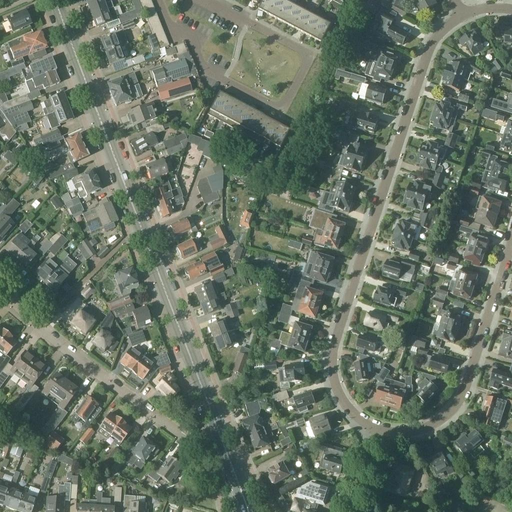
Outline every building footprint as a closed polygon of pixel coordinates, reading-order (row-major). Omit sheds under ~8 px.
[(111,2),(104,4),(102,0),(94,0),(86,3),(91,16),(113,8),(111,2)] [(268,15),(276,0),(264,0),(259,10),(268,15)] [(277,20),(287,2),(288,0),(276,0),(268,15),(277,20)] [(378,10),(381,5),(371,0),(369,0),(367,4),(378,10)] [(395,12),(398,5),(404,9),(410,6),(400,1),(400,2),(395,0),(393,0),(389,8),(395,12)] [(421,0),(416,3),(422,13),(436,6),(434,3),(437,1),(436,0),(421,0)] [(141,5),(142,7),(143,9),(143,10),(152,6),(153,6),(151,1),(150,1),(141,5)] [(287,2),(277,20),(286,24),(296,6),(295,6),(287,2)] [(295,29),(304,11),(305,11),(307,7),(298,2),(297,2),(295,6),(296,6),(286,24),(295,29)] [(404,9),(398,5),(395,12),(404,17),(407,11),(404,9)] [(155,11),(153,6),(152,6),(143,10),(145,14),(145,15),(154,11),(155,11)] [(113,8),(91,16),(96,28),(117,20),(113,8)] [(117,17),(120,25),(144,15),(141,8),(117,17)] [(6,18),(12,32),(31,24),(25,10),(6,18)] [(157,16),(155,11),(154,11),(145,15),(147,19),(147,20),(156,16),(157,16)] [(313,16),(313,15),(305,11),(304,11),(295,29),(304,34),(313,16)] [(313,15),(313,16),(304,34),(313,38),(324,16),(315,11),(313,15)] [(405,37),(407,34),(391,26),(391,27),(390,26),(393,20),(379,13),(375,21),(381,24),(377,33),(401,45),(402,43),(406,43),(407,40),(405,37)] [(159,21),(157,16),(156,16),(147,20),(149,24),(149,25),(158,21),(159,21)] [(334,21),(324,16),(313,38),(322,43),(334,21)] [(132,21),(120,25),(123,31),(135,27),(132,21)] [(161,26),(159,21),(158,21),(149,25),(151,29),(151,30),(161,26)] [(163,31),(161,26),(151,30),(153,34),(153,35),(162,31),(163,31)] [(511,28),(492,27),(491,37),(497,38),(498,32),(505,33),(504,43),(511,44),(511,28)] [(165,36),(163,31),(162,31),(153,35),(155,39),(155,40),(165,36)] [(474,57),(480,53),(484,51),(479,43),(481,42),(474,31),(473,31),(474,32),(459,42),(463,47),(467,45),(474,57)] [(7,44),(8,45),(4,46),(12,68),(24,64),(22,57),(46,48),(40,32),(30,36),(29,35),(24,37),(7,44)] [(105,53),(119,48),(115,35),(101,40),(105,53)] [(167,41),(165,36),(155,40),(157,44),(157,45),(167,41)] [(169,46),(167,41),(157,45),(159,49),(159,50),(169,46)] [(172,47),(175,53),(177,62),(161,67),(161,69),(152,72),(156,88),(171,83),(170,81),(194,74),(193,73),(187,53),(186,53),(182,43),(172,47)] [(378,46),(379,46),(370,43),(368,50),(376,53),(378,46)] [(119,48),(105,53),(107,58),(105,59),(107,65),(109,64),(110,66),(124,60),(119,48)] [(372,62),(371,63),(395,70),(397,65),(396,62),(397,57),(388,54),(381,52),(379,51),(377,56),(375,63),(372,62)] [(125,62),(127,69),(145,62),(143,56),(130,60),(125,62)] [(25,83),(53,71),(56,70),(51,58),(26,67),(27,68),(20,71),(25,83)] [(447,66),(444,74),(464,81),(467,82),(470,75),(472,76),(474,72),(479,75),(482,70),(463,59),(461,66),(451,63),(449,67),(447,66)] [(504,67),(498,59),(493,64),(499,72),(504,67)] [(371,63),(369,70),(372,71),(370,76),(373,77),(380,79),(381,78),(390,81),(391,77),(394,75),(395,70),(371,63)] [(9,78),(19,74),(16,67),(0,74),(0,83),(1,86),(10,82),(9,78)] [(366,79),(358,76),(337,70),(334,79),(339,81),(340,77),(364,84),(366,79)] [(53,71),(25,83),(29,93),(37,90),(38,91),(58,84),(53,71)] [(511,73),(503,71),(501,78),(511,80),(511,75),(511,73)] [(464,81),(444,74),(442,82),(444,83),(443,87),(458,92),(462,80),(464,81)] [(134,86),(130,75),(107,84),(108,85),(108,87),(111,95),(134,86)] [(161,101),(193,91),(190,80),(183,82),(183,80),(157,88),(161,101)] [(380,105),(381,103),(382,103),(385,102),(386,98),(384,95),(385,91),(369,86),(369,87),(362,85),(361,90),(363,90),(361,96),(365,97),(365,98),(367,98),(366,101),(380,105)] [(116,106),(125,103),(126,104),(131,102),(130,101),(138,98),(134,86),(111,95),(114,104),(115,105),(116,106)] [(458,100),(468,104),(471,95),(461,92),(458,100)] [(228,98),(219,93),(207,115),(216,120),(228,98)] [(27,94),(8,102),(3,104),(7,110),(30,101),(27,94)] [(43,102),(46,109),(42,111),(44,117),(45,116),(67,107),(62,95),(43,102)] [(237,102),(228,98),(216,120),(225,125),(237,102)] [(343,100),(341,106),(356,111),(358,105),(343,100)] [(30,101),(7,110),(1,112),(3,115),(13,129),(31,122),(27,112),(33,110),(30,101)] [(246,107),(237,102),(225,125),(234,129),(246,107)] [(436,104),(433,114),(456,121),(459,110),(466,112),(468,106),(459,103),(457,109),(454,108),(449,106),(441,103),(440,105),(436,104)] [(157,117),(152,104),(128,113),(133,126),(157,117)] [(72,120),(67,107),(45,116),(51,131),(59,127),(58,125),(72,120)] [(255,112),(246,107),(234,129),(243,134),(255,112)] [(505,116),(484,109),(482,117),(496,122),(497,120),(503,122),(505,116)] [(264,116),(255,112),(243,134),(252,139),(264,116)] [(378,120),(374,119),(374,118),(366,115),(365,116),(361,115),(362,114),(361,114),(361,115),(355,113),(353,119),(350,128),(356,129),(356,130),(357,130),(357,128),(365,130),(365,132),(366,132),(374,134),(375,131),(376,131),(378,126),(377,125),(378,120)] [(173,114),(170,120),(175,123),(179,117),(173,114)] [(433,114),(432,114),(430,120),(431,121),(430,125),(434,127),(434,128),(446,132),(452,133),(456,121),(433,114)] [(8,140),(8,141),(15,133),(13,129),(3,115),(0,117),(0,133),(6,135),(9,140),(8,140)] [(272,121),(264,116),(252,139),(261,143),(272,121)] [(272,144),(281,126),(272,121),(261,143),(270,148),(272,144)] [(511,123),(509,122),(507,128),(501,127),(499,133),(505,135),(505,136),(511,137),(511,123)] [(147,135),(130,144),(137,155),(154,146),(158,143),(157,143),(158,142),(159,140),(156,136),(155,136),(154,136),(153,135),(164,131),(164,129),(161,123),(145,129),(147,135)] [(272,144),(281,149),(291,131),(281,126),(272,144)] [(342,155),(366,162),(368,156),(366,155),(367,151),(365,151),(366,149),(354,145),(354,146),(350,145),(353,135),(344,133),(332,129),(329,139),(332,140),(341,143),(342,141),(345,143),(342,155)] [(58,130),(39,138),(33,141),(35,147),(42,144),(43,146),(61,137),(58,130)] [(181,142),(186,139),(185,134),(163,142),(166,150),(181,145),(181,142)] [(446,141),(456,144),(458,137),(449,134),(446,141)] [(66,155),(84,147),(79,135),(72,137),(70,138),(70,139),(64,141),(69,153),(66,154),(66,155)] [(511,137),(505,136),(501,149),(507,150),(507,149),(511,150),(511,137)] [(207,142),(201,140),(200,140),(197,146),(196,150),(203,153),(207,142)] [(456,144),(446,141),(444,148),(453,151),(456,144)] [(208,142),(202,156),(218,163),(224,150),(208,142)] [(420,154),(442,161),(442,160),(443,161),(447,149),(442,148),(437,146),(438,146),(429,143),(428,146),(423,144),(420,154)] [(486,150),(494,152),(496,146),(488,144),(486,150)] [(181,145),(166,150),(168,156),(184,151),(181,145)] [(66,155),(70,163),(60,167),(44,174),(49,180),(60,175),(74,169),(72,164),(89,156),(84,147),(66,155)] [(486,171),(508,178),(509,178),(511,177),(511,174),(510,172),(511,167),(511,166),(497,161),(498,158),(491,156),(492,153),(484,150),(482,156),(490,159),(486,171)] [(40,164),(45,161),(39,151),(34,154),(40,164)] [(442,161),(420,154),(417,163),(422,165),(421,168),(430,170),(437,172),(434,180),(444,183),(446,177),(441,175),(443,169),(442,167),(440,167),(442,161)] [(366,162),(342,155),(338,167),(347,170),(358,174),(359,171),(361,172),(362,167),(364,168),(366,162)] [(333,174),(335,166),(316,160),(314,168),(323,170),(323,171),(333,174)] [(167,174),(162,161),(145,167),(150,180),(167,174)] [(234,161),(230,171),(254,181),(260,167),(249,162),(247,167),(234,161)] [(41,167),(44,173),(51,170),(48,164),(41,167)] [(77,176),(74,169),(60,175),(64,182),(77,176)] [(77,189),(97,180),(93,171),(78,177),(79,178),(71,181),(75,190),(77,189)] [(333,174),(323,171),(321,178),(328,180),(328,179),(331,180),(333,174)] [(508,178),(486,171),(482,183),(480,183),(474,181),(472,187),(481,189),(482,187),(488,189),(489,186),(505,191),(507,186),(509,186),(510,182),(509,180),(509,179),(508,178)] [(216,193),(222,190),(222,172),(199,181),(197,187),(201,199),(212,194),(216,193)] [(41,181),(36,177),(32,182),(37,186),(41,181)] [(161,182),(163,189),(154,192),(158,204),(173,198),(171,192),(170,191),(171,190),(167,179),(161,182)] [(101,189),(97,180),(77,189),(79,193),(78,194),(80,199),(87,195),(87,196),(101,189)] [(290,191),(293,183),(283,180),(280,187),(290,191)] [(434,187),(444,190),(445,187),(443,186),(444,183),(434,180),(432,186),(434,187)] [(334,181),(330,194),(352,201),(356,189),(352,188),(352,187),(334,181)] [(411,184),(408,194),(426,200),(428,201),(431,193),(432,189),(425,187),(425,186),(417,183),(416,186),(411,184)] [(173,198),(158,204),(163,218),(174,214),(169,202),(182,197),(179,188),(171,190),(170,191),(171,192),(173,198)] [(478,197),(480,191),(472,188),(470,195),(478,197)] [(219,199),(216,193),(212,194),(201,199),(204,205),(205,205),(212,202),(219,199)] [(324,193),(319,209),(333,213),(335,208),(349,213),(352,201),(330,194),(324,193)] [(67,209),(80,203),(78,198),(71,201),(68,194),(61,197),(67,209)] [(426,200),(408,194),(405,204),(410,205),(409,208),(418,211),(418,210),(422,211),(426,200)] [(110,203),(109,203),(107,198),(99,203),(101,207),(83,215),(87,223),(99,218),(100,220),(114,214),(110,203)] [(480,211),(497,216),(500,215),(501,210),(499,209),(501,204),(480,198),(476,210),(480,211)] [(0,202),(0,214),(9,204),(9,203),(5,200),(2,204),(0,202)] [(0,241),(8,233),(9,234),(16,227),(14,225),(7,219),(19,206),(12,200),(9,204),(0,214),(0,241)] [(84,211),(80,203),(67,209),(70,216),(71,215),(72,216),(84,211)] [(316,211),(310,228),(317,230),(318,231),(323,232),(341,238),(342,237),(343,237),(344,232),(343,232),(345,226),(335,223),(329,220),(330,215),(316,211)] [(497,216),(480,211),(476,223),(493,228),(494,225),(497,224),(498,219),(496,218),(497,216)] [(81,226),(84,233),(90,231),(91,233),(103,228),(104,232),(115,228),(113,223),(117,221),(118,221),(114,214),(100,220),(99,218),(87,223),(81,226)] [(422,221),(431,224),(433,217),(424,214),(422,221)] [(18,229),(24,235),(32,226),(30,223),(34,218),(31,215),(18,229)] [(192,223),(189,217),(170,226),(175,237),(190,230),(188,225),(192,223)] [(461,223),(460,226),(461,227),(461,226),(469,228),(471,222),(462,219),(461,223)] [(431,224),(422,221),(420,228),(428,231),(431,224)] [(394,234),(413,240),(417,228),(412,227),(413,226),(404,223),(403,226),(399,224),(398,229),(396,228),(394,234)] [(210,245),(213,251),(230,243),(222,226),(215,229),(220,240),(210,245)] [(478,237),(480,232),(461,227),(460,232),(467,234),(465,239),(471,240),(472,235),(478,237)] [(317,230),(315,238),(317,239),(316,243),(320,244),(338,249),(339,244),(341,243),(342,240),(341,239),(341,238),(323,232),(318,231),(317,230)] [(413,240),(394,234),(392,240),(394,241),(392,245),(396,246),(396,248),(404,251),(404,250),(409,252),(413,240)] [(21,235),(7,250),(9,252),(7,254),(15,261),(30,243),(21,235)] [(478,237),(472,235),(471,240),(469,247),(486,253),(486,251),(487,252),(489,247),(488,246),(489,241),(478,237)] [(30,243),(15,261),(23,268),(25,266),(27,267),(36,257),(31,253),(35,248),(34,247),(38,242),(41,239),(37,236),(30,243)] [(61,236),(53,246),(48,251),(54,256),(67,241),(62,236),(61,236)] [(311,247),(314,240),(304,237),(302,244),(311,247)] [(202,251),(196,239),(175,248),(181,261),(202,251)] [(78,246),(87,260),(96,254),(88,240),(78,246)] [(48,251),(53,246),(49,242),(47,241),(38,251),(43,256),(48,251)] [(300,251),(302,245),(291,241),(289,247),(295,249),(300,251)] [(105,246),(97,254),(101,259),(109,250),(105,246)] [(484,258),(483,258),(485,253),(486,253),(469,247),(465,259),(475,262),(474,265),(480,267),(482,262),(483,262),(484,258)] [(420,255),(411,252),(409,259),(418,262),(420,255)] [(185,269),(186,270),(185,272),(186,275),(188,276),(190,280),(206,273),(204,270),(208,269),(211,276),(223,271),(220,262),(218,263),(213,253),(199,260),(201,262),(196,264),(195,262),(190,264),(191,267),(185,269)] [(307,265),(331,273),(334,266),(332,266),(334,261),(319,256),(311,253),(308,265),(307,265)] [(458,264),(460,258),(451,255),(449,262),(458,264)] [(35,274),(45,283),(63,263),(59,259),(56,262),(54,261),(53,262),(49,259),(45,264),(44,263),(35,274)] [(75,267),(66,259),(63,263),(45,283),(55,291),(64,281),(63,280),(75,267)] [(403,267),(387,261),(385,267),(383,268),(382,272),(383,274),(383,275),(399,280),(399,279),(403,280),(406,273),(413,276),(415,270),(417,264),(407,261),(405,267),(403,266),(403,267)] [(457,266),(449,263),(446,270),(455,273),(457,266)] [(295,271),(293,279),(311,284),(313,280),(327,284),(328,279),(329,279),(331,273),(307,265),(304,274),(295,271)] [(123,292),(122,296),(122,297),(107,304),(110,312),(133,302),(130,295),(131,290),(139,287),(137,283),(138,283),(132,269),(114,275),(118,286),(123,284),(125,290),(123,291),(123,292)] [(212,278),(215,285),(226,281),(225,278),(234,275),(232,269),(222,273),(222,274),(212,278)] [(478,278),(477,278),(477,276),(461,271),(457,282),(474,288),(475,282),(476,283),(478,278)] [(311,284),(293,279),(290,287),(299,290),(299,292),(296,300),(319,307),(320,306),(321,305),(322,302),(321,301),(323,295),(309,290),(311,284)] [(452,281),(449,290),(449,293),(454,294),(470,300),(470,298),(471,298),(473,294),(472,293),(474,288),(457,282),(457,283),(452,281)] [(213,283),(209,285),(195,290),(200,303),(223,294),(223,293),(218,295),(213,283)] [(425,286),(418,284),(416,290),(422,293),(425,286)] [(81,295),(86,300),(92,293),(93,294),(96,291),(89,286),(81,295)] [(375,301),(395,307),(398,300),(393,299),(395,293),(379,288),(377,294),(375,294),(374,298),(375,299),(375,301)] [(396,295),(406,298),(408,291),(398,288),(396,295)] [(438,288),(436,293),(439,294),(446,296),(447,297),(449,293),(449,290),(441,288),(441,289),(438,288)] [(439,294),(436,293),(432,306),(439,308),(437,315),(438,315),(435,324),(460,331),(461,325),(461,324),(462,319),(458,318),(458,316),(444,312),(442,311),(446,296),(439,294)] [(223,294),(200,303),(204,316),(219,310),(216,303),(225,299),(223,294)] [(319,307),(296,300),(294,308),(284,305),(281,314),(291,317),(293,311),(298,313),(316,318),(318,312),(319,312),(320,308),(319,308),(319,307)] [(146,308),(135,312),(131,303),(124,306),(125,307),(114,311),(116,318),(127,314),(128,318),(133,316),(138,329),(145,326),(143,322),(151,320),(146,308)] [(236,311),(234,304),(224,308),(227,314),(236,311)] [(73,315),(69,321),(72,323),(71,324),(86,335),(94,322),(97,318),(84,308),(81,313),(81,312),(77,318),(73,315)] [(229,319),(238,316),(236,311),(227,314),(229,319)] [(101,334),(94,343),(105,350),(106,349),(111,353),(118,343),(113,339),(108,335),(114,319),(114,318),(110,312),(99,327),(96,330),(101,334)] [(387,321),(398,324),(400,316),(390,313),(387,321)] [(291,317),(281,314),(278,322),(296,328),(293,337),(310,342),(312,335),(311,334),(312,329),(298,325),(300,319),(291,317)] [(365,326),(375,329),(374,331),(380,333),(381,331),(386,333),(389,325),(385,324),(387,320),(371,314),(369,314),(367,321),(365,326)] [(214,340),(228,335),(234,333),(231,326),(225,328),(222,322),(209,327),(214,340)] [(460,331),(435,324),(432,335),(434,336),(434,337),(436,338),(435,339),(450,343),(450,342),(454,344),(456,338),(458,337),(460,331)] [(142,331),(127,336),(131,347),(132,347),(145,343),(146,342),(142,331)] [(511,332),(506,331),(503,341),(504,341),(503,343),(511,345),(511,332)] [(236,338),(234,333),(228,335),(214,340),(218,352),(232,347),(230,340),(236,338)] [(0,352),(0,373),(8,364),(2,359),(4,356),(5,357),(17,343),(8,335),(0,343),(0,351),(0,352)] [(310,342),(293,337),(290,348),(305,353),(307,347),(308,348),(310,342)] [(383,344),(378,342),(378,341),(368,337),(367,339),(361,337),(360,339),(358,340),(357,343),(358,345),(358,347),(360,348),(365,349),(380,354),(383,344)] [(418,338),(415,347),(419,348),(425,349),(427,341),(418,338)] [(270,348),(280,351),(283,342),(273,339),(270,348)] [(382,350),(391,352),(394,341),(386,339),(382,350)] [(511,345),(503,343),(502,348),(500,348),(499,353),(500,353),(500,355),(511,358),(511,345)] [(419,348),(417,354),(427,357),(429,350),(425,349),(419,348)] [(142,357),(131,349),(121,363),(126,367),(125,369),(129,373),(131,371),(132,371),(142,357)] [(19,380),(35,359),(25,351),(9,372),(19,380)] [(169,361),(166,354),(148,361),(142,357),(132,371),(143,380),(150,370),(155,373),(158,369),(168,365),(170,365),(169,361)] [(369,381),(369,380),(371,377),(372,378),(374,379),(375,380),(378,375),(374,373),(375,371),(374,365),(375,360),(369,358),(370,356),(367,356),(367,357),(363,356),(360,355),(361,364),(355,365),(357,377),(356,378),(356,381),(358,382),(358,383),(359,383),(360,384),(363,383),(363,382),(369,381)] [(448,372),(449,371),(450,368),(449,366),(450,364),(444,362),(444,361),(434,357),(434,359),(428,357),(427,361),(425,368),(430,369),(447,375),(448,372)] [(233,371),(241,375),(246,361),(238,358),(233,371)] [(45,367),(35,359),(19,380),(30,387),(45,367)] [(265,370),(265,371),(277,370),(276,362),(264,363),(255,364),(256,371),(265,370)] [(171,373),(168,365),(158,369),(161,376),(171,373)] [(304,365),(298,366),(286,367),(286,369),(281,369),(279,370),(281,383),(290,382),(290,384),(301,382),(301,378),(305,377),(305,374),(306,373),(306,370),(304,369),(304,367),(304,365)] [(396,383),(385,379),(390,373),(385,369),(380,376),(379,375),(376,378),(381,382),(380,384),(379,384),(378,390),(379,390),(375,402),(379,403),(378,405),(387,408),(396,383)] [(511,374),(495,369),(491,381),(489,386),(497,389),(498,383),(511,387),(511,374)] [(0,387),(9,376),(3,371),(0,374),(0,387)] [(430,401),(430,399),(439,390),(438,389),(440,384),(434,383),(436,378),(424,374),(423,376),(426,379),(419,386),(419,387),(421,390),(420,391),(421,393),(418,395),(419,396),(422,399),(422,401),(424,403),(425,403),(426,403),(428,403),(430,401)] [(52,402),(66,383),(56,375),(42,393),(41,394),(36,390),(34,394),(28,403),(33,406),(41,395),(52,402)] [(170,400),(179,391),(172,384),(175,380),(170,375),(157,389),(164,395),(165,394),(170,400)] [(405,377),(405,386),(396,383),(387,408),(396,411),(397,409),(401,410),(404,398),(406,399),(407,397),(409,396),(409,394),(408,393),(407,393),(407,390),(413,390),(413,386),(412,386),(412,377),(405,377)] [(55,412),(50,419),(41,431),(49,437),(53,432),(67,414),(62,410),(77,390),(66,383),(52,402),(58,407),(55,412)] [(34,394),(27,390),(14,408),(15,409),(11,414),(16,417),(20,413),(28,403),(34,394)] [(286,390),(278,392),(274,394),(278,403),(289,399),(286,390)] [(307,406),(315,403),(314,401),(315,399),(314,396),(312,396),(311,393),(305,395),(305,394),(294,398),(294,399),(289,401),(291,406),(296,404),(298,409),(299,409),(301,414),(309,411),(307,406)] [(506,403),(500,401),(487,397),(485,402),(484,401),(482,407),(502,414),(506,403)] [(87,398),(71,419),(76,423),(80,419),(85,423),(82,428),(86,431),(98,416),(98,415),(102,410),(97,407),(98,406),(96,404),(96,403),(94,402),(92,402),(87,398)] [(258,416),(261,410),(264,410),(268,402),(267,400),(266,399),(259,402),(258,401),(245,405),(247,413),(251,412),(253,413),(251,419),(243,422),(248,435),(250,434),(250,435),(250,434),(275,425),(274,424),(280,421),(279,417),(274,419),(261,423),(258,416)] [(502,414),(482,407),(480,412),(481,413),(480,417),(484,418),(481,425),(497,430),(502,414)] [(99,428),(100,428),(97,433),(107,440),(108,439),(110,436),(121,421),(110,413),(99,428)] [(322,432),(330,429),(326,417),(317,420),(316,419),(310,422),(314,435),(316,439),(323,436),(322,432)] [(306,424),(304,419),(295,422),(296,427),(306,424)] [(121,421),(110,436),(108,439),(118,446),(131,428),(121,421)] [(282,421),(280,421),(274,424),(275,425),(250,434),(250,435),(256,449),(269,444),(266,436),(272,434),(271,431),(284,426),(282,421)] [(88,428),(79,441),(84,445),(94,433),(88,428)] [(489,431),(486,437),(496,441),(499,435),(489,431)] [(53,432),(49,437),(45,443),(55,450),(63,440),(53,432)] [(461,438),(454,444),(466,458),(470,454),(471,455),(474,459),(484,451),(480,446),(484,442),(475,432),(472,434),(468,437),(466,435),(465,434),(461,438)] [(10,441),(0,438),(0,444),(8,447),(8,448),(11,441),(10,441)] [(292,443),(289,438),(280,442),(283,448),(292,443)] [(131,467),(135,461),(138,458),(144,463),(148,457),(152,460),(154,457),(158,451),(155,449),(155,448),(153,447),(153,445),(151,443),(149,444),(142,439),(136,447),(133,446),(123,461),(131,467)] [(325,452),(321,468),(324,469),(341,474),(341,473),(343,473),(345,468),(343,467),(344,462),(341,461),(345,450),(323,443),(321,449),(321,450),(325,452)] [(10,454),(19,458),(23,448),(13,445),(10,454)] [(282,464),(269,471),(271,475),(270,476),(270,479),(272,484),(275,485),(290,477),(287,471),(294,467),(290,461),(299,456),(296,452),(293,446),(286,450),(284,451),(286,457),(280,460),(282,464)] [(26,458),(34,461),(37,451),(30,448),(26,458)] [(112,465),(121,452),(115,448),(106,460),(112,465)] [(451,469),(442,453),(429,460),(437,476),(439,479),(445,476),(443,473),(447,471),(449,475),(454,472),(452,468),(451,469)] [(159,460),(154,467),(147,476),(156,482),(160,477),(169,483),(172,478),(174,480),(179,474),(177,472),(181,466),(169,457),(164,464),(159,460)] [(50,461),(39,491),(39,492),(45,494),(57,463),(50,461)] [(115,477),(122,465),(116,461),(108,472),(115,477)] [(413,470),(397,465),(395,472),(398,473),(393,491),(406,495),(413,470)] [(455,471),(461,479),(466,475),(460,467),(455,471)] [(20,473),(15,472),(11,483),(16,485),(20,473)] [(0,473),(0,505),(3,507),(9,489),(11,483),(1,480),(3,474),(0,473)] [(471,495),(476,492),(478,491),(467,477),(465,478),(461,481),(471,495)] [(71,483),(64,483),(64,486),(59,485),(58,500),(47,500),(46,511),(62,511),(64,501),(70,501),(70,499),(71,483)] [(301,511),(306,511),(307,511),(313,511),(315,511),(316,511),(319,505),(324,507),(325,502),(330,489),(312,483),(300,490),(299,492),(298,492),(294,505),(293,509),(301,511)] [(478,484),(476,488),(487,493),(489,489),(478,484)] [(23,494),(17,511),(31,511),(37,499),(27,496),(29,489),(25,487),(23,494)] [(9,489),(3,507),(17,511),(23,494),(9,489)] [(96,500),(89,499),(88,511),(101,511),(102,498),(102,492),(97,492),(96,500)] [(124,496),(122,511),(145,511),(146,510),(144,510),(145,504),(144,504),(145,497),(124,496)] [(102,498),(101,511),(113,511),(114,507),(109,507),(110,498),(102,498)] [(83,499),(83,505),(76,504),(75,511),(88,511),(89,499),(83,499)]
